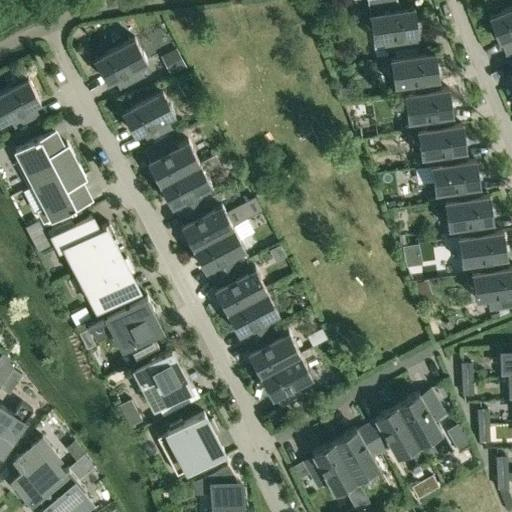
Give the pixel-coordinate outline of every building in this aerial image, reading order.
[(415,31),(417,31),(414,5),(400,7),(397,0),(369,0),(372,12),(369,12),(373,38),(383,36),(385,48),(417,43),(415,31)] [(511,3),(488,12),(499,40),(500,39),(506,55),(511,52),(511,3)] [(94,57),(106,79),(114,76),(119,87),(143,74),(137,64),(147,59),(142,50),(141,50),(134,36),(94,57)] [(160,54),(171,74),(186,66),(176,46),(160,54)] [(403,93),(448,87),(448,86),(437,88),(435,76),(438,76),(435,50),(390,57),(394,82),(406,81),(408,92),(403,93)] [(40,99),(28,76),(0,90),(0,120),(9,115),(15,126),(38,114),(32,103),(40,99)] [(417,128),(417,129),(462,122),(450,123),(449,112),(452,112),(448,87),(403,93),(407,118),(420,116),(421,128),(417,128)] [(122,110),(134,132),(141,128),(147,139),(171,126),(165,116),(174,111),(162,88),(122,110)] [(430,164),(431,165),(475,158),(475,157),(464,159),(462,148),(465,147),(462,122),(417,129),(421,154),(433,152),(435,163),(430,164)] [(54,126),(40,133),(14,147),(19,156),(15,159),(29,184),(73,161),(70,157),(74,155),(67,141),(63,143),(54,126)] [(148,159),(159,181),(199,160),(188,138),(177,144),(171,133),(145,147),(150,158),(148,159)] [(444,199),(444,200),(489,194),(489,193),(477,195),(476,183),(479,183),(475,158),(431,165),(434,189),(447,187),(449,199),(444,199)] [(159,181),(171,203),(174,202),(179,212),(205,198),(200,188),(211,182),(199,160),(159,181)] [(91,196),(84,183),(80,175),(84,174),(78,162),(74,164),(73,161),(29,184),(30,185),(34,183),(45,205),(38,208),(44,221),(91,196)] [(458,235),(458,236),(502,229),(502,228),(491,230),(489,219),(492,218),(489,194),(444,200),(448,225),(460,223),(462,234),(458,235)] [(254,195),(225,210),(232,223),(261,208),(254,195)] [(181,223),(193,245),(233,224),(232,223),(225,210),(221,202),(210,208),(205,198),(179,212),(184,221),(181,223)] [(386,200),(387,207),(396,205),(395,199),(386,200)] [(91,213),(73,222),(52,233),(59,248),(64,245),(77,268),(118,247),(112,237),(116,235),(108,220),(98,226),(91,213)] [(26,225),(33,241),(44,235),(43,231),(44,230),(38,218),(26,225)] [(207,266),(212,275),(238,262),(233,252),(244,246),(233,224),(193,245),(204,267),(207,266)] [(471,271),(511,265),(511,264),(505,266),(503,254),(506,254),(502,229),(458,236),(461,261),(474,259),(476,270),(471,271)] [(138,285),(131,271),(130,271),(134,269),(127,256),(123,257),(118,247),(77,268),(97,306),(138,285)] [(215,287),(226,309),(266,288),(255,266),(244,271),(238,262),(212,275),(217,285),(215,287)] [(511,265),(471,271),(475,296),(487,294),(489,307),(511,304),(511,265)] [(241,329),(246,339),(272,325),(267,316),(278,310),(266,288),(226,309),(238,331),(241,329)] [(151,330),(159,326),(150,308),(153,306),(147,293),(87,324),(96,340),(115,331),(122,345),(128,342),(135,354),(158,342),(151,330)] [(248,350),(260,372),(300,351),(288,329),(277,335),(272,325),(246,339),(251,349),(248,350)] [(153,405),(176,393),(191,385),(179,363),(183,362),(175,346),(134,368),(153,405)] [(511,349),(501,350),(502,359),(502,367),(509,367),(510,375),(511,374),(511,349)] [(311,373),(300,351),(260,372),(271,394),(274,393),(279,404),(306,390),(300,379),(311,373)] [(462,360),(462,377),(471,377),(471,360),(462,360)] [(462,377),(463,393),(472,392),(471,377),(462,377)] [(418,390),(396,402),(419,441),(432,434),(441,429),(436,421),(436,422),(434,418),(444,412),(430,386),(419,392),(418,390)] [(0,452),(1,453),(32,408),(21,400),(13,412),(0,402),(0,452)] [(391,443),(393,446),(392,447),(397,454),(405,449),(419,441),(396,402),(375,415),(376,417),(366,423),(381,448),(391,443)] [(487,407),(478,407),(479,424),(488,424),(487,407)] [(177,472),(202,458),(223,447),(215,431),(218,430),(211,417),(208,418),(203,410),(183,421),(181,417),(168,424),(170,428),(166,430),(178,451),(168,456),(177,472)] [(355,426),(334,438),(356,477),(370,469),(370,470),(379,465),(374,457),(371,454),(381,448),(366,423),(357,428),(355,426)] [(488,439),(488,424),(479,424),(479,439),(488,439)] [(16,489),(27,500),(68,465),(63,469),(55,459),(59,455),(42,435),(15,458),(23,468),(12,478),(19,486),(16,489)] [(75,438),(65,445),(76,458),(86,450),(75,438)] [(312,451),(314,453),(303,459),(318,485),(329,479),(331,482),(330,483),(335,490),(343,485),(356,477),(334,438),(312,451)] [(496,455),(497,472),(506,471),(506,454),(496,455)] [(211,489),(213,511),(242,511),(242,506),(246,505),(245,489),(234,490),(233,474),(227,463),(195,480),(200,490),(211,489)] [(75,511),(91,499),(82,488),(85,485),(68,465),(27,500),(27,501),(29,499),(30,499),(37,493),(45,502),(38,508),(40,511),(75,511)] [(497,472),(498,487),(507,486),(506,471),(497,472)] [(116,501),(106,506),(108,511),(114,511),(120,509),(116,501)]
